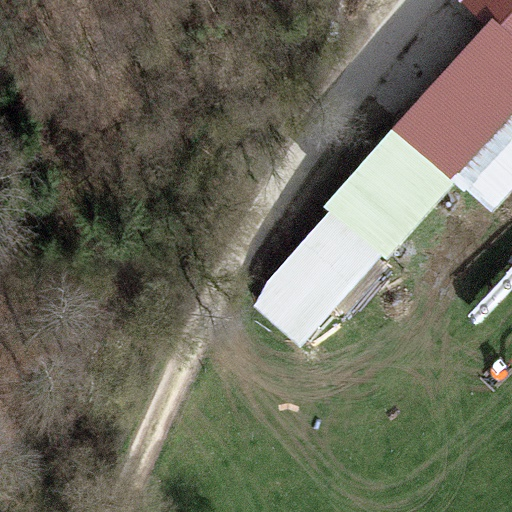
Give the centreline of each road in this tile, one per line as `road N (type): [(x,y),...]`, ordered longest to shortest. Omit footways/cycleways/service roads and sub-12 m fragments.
road 1 (track): [(256,207),(156,387),(115,511)]
road 2 (residential): [(416,0),(256,207)]
